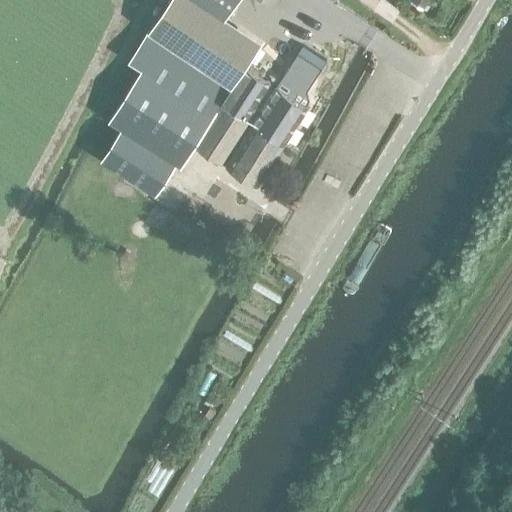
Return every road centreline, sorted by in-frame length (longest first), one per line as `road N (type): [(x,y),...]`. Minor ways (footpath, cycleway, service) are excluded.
road 1 (unclassified): [(175,511),(487,0)]
road 2 (unknown): [(444,70),(322,0)]
